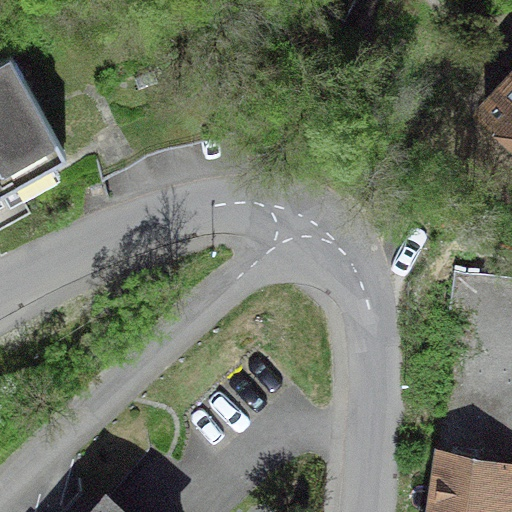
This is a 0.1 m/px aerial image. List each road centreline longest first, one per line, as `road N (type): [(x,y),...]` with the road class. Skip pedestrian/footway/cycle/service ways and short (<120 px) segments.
road 1 (residential): [(0,488),(303,214)]
road 2 (residential): [(0,290),(125,225),(222,204),(303,214)]
road 3 (residential): [(303,214),(345,253),(371,315),(365,511)]
